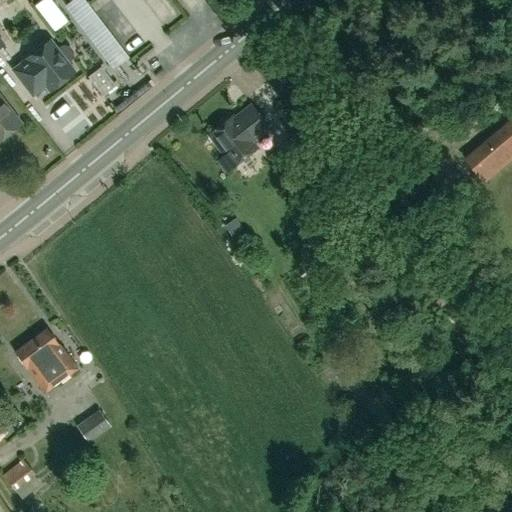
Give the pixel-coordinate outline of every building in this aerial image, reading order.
[(73,0),(49,0),(65,19),(79,8),(73,0)] [(59,46),(55,48),(49,40),(24,60),(12,70),(32,96),(44,86),(49,92),(74,72),(68,64),(70,61),(73,57),(73,51),(70,47),(64,44),(59,46)] [(113,53),(99,62),(111,83),(126,73),(113,53)] [(257,67),(271,83),(288,69),(275,53),(257,67)] [(0,138),(20,124),(0,98),(0,138)] [(217,161),(225,172),(257,148),(252,141),(269,128),(251,105),(234,118),(232,115),(208,134),(224,155),(217,161)] [(483,183),(511,158),(511,117),(463,159),(483,183)] [(427,168),(445,189),(460,176),(442,155),(427,168)] [(245,233),(236,218),(224,225),(233,240),(245,233)] [(14,352),(44,392),(77,368),(47,328),(14,352)] [(88,443),(111,427),(99,410),(76,426),(88,443)] [(0,440),(8,432),(0,423),(0,440)] [(20,486),(26,493),(37,484),(31,477),(34,474),(22,458),(4,473),(17,488),(20,486)]
